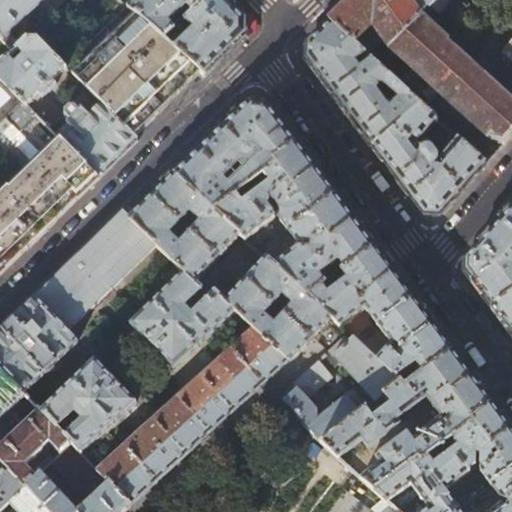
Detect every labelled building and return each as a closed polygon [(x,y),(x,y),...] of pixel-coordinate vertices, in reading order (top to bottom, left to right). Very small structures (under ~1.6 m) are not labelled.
[(0,0),(0,38),(12,52),(20,45),(10,35),(47,0),(0,0)] [(137,0),(127,10),(164,41),(207,0),(137,0)] [(231,4),(227,0),(207,0),(164,41),(201,73),(205,76),(233,49),(247,36),(247,20),(231,4)] [(353,0),(330,23),(422,107),(445,128),(458,140),(485,164),(502,144),(504,145),(511,135),(511,101),(418,15),(407,0),(353,0)] [(201,73),(164,41),(127,10),(125,8),(65,68),(66,69),(103,106),(135,139),(166,108),(201,73)] [(374,147),(422,107),(330,23),(320,33),(309,44),(308,59),(341,104),(374,147)] [(31,33),(20,45),(12,52),(0,64),(0,79),(26,107),(39,94),(43,98),(56,86),(52,82),(66,69),(65,68),(31,33)] [(33,114),(26,107),(0,79),(0,148),(3,145),(28,171),(0,197),(0,276),(45,232),(98,180),(63,145),(61,143),(33,114)] [(49,99),(33,114),(61,143),(64,139),(61,133),(69,125),(77,132),(63,145),(98,180),(120,159),(138,142),(135,139),(103,106),(90,118),(82,111),(79,113),(76,109),(70,109),(64,114),(49,99)] [(215,135),(173,175),(214,212),(277,165),(274,160),(296,144),(277,119),(265,103),(250,101),(215,135)] [(441,133),(445,128),(422,107),(374,147),(399,182),(425,215),(440,216),(485,164),(458,140),(444,156),(442,163),(437,161),(439,159),(438,156),(424,137),(434,126),(441,133)] [(318,173),(296,144),(274,160),(277,165),(214,212),(240,236),(246,242),(275,220),(275,217),(281,218),(280,223),(287,232),(335,196),(318,173)] [(129,218),(157,246),(184,272),(201,290),(203,292),(213,293),(217,294),(217,292),(211,285),(211,281),(204,273),(240,236),(214,212),(173,175),(153,194),(129,218)] [(335,196),(287,232),(296,245),(302,244),(302,249),(296,250),(274,267),(308,298),(322,288),(341,273),(374,248),(355,223),(335,196)] [(511,209),(467,261),(466,271),(479,287),(493,307),(511,292),(511,209)] [(157,246),(129,218),(123,213),(102,234),(59,276),(9,325),(0,333),(0,370),(21,392),(24,396),(78,342),(69,331),(157,246)] [(374,248),(341,273),(347,281),(328,296),(322,288),(308,298),(331,319),(341,328),(365,309),(377,326),(413,300),(388,267),(374,248)] [(274,267),(267,260),(226,302),(236,311),(254,329),(289,362),(290,363),(331,319),(308,298),(274,267)] [(184,308),(201,290),(184,272),(130,325),(172,369),(236,311),(226,302),(217,294),(213,293),(190,315),(184,308)] [(511,292),(493,307),(511,331),(511,292)] [(413,300),(377,326),(392,347),(388,350),(387,349),(377,361),(400,382),(405,387),(452,352),(436,331),(413,300)] [(273,376),(289,362),(254,329),(97,472),(130,507),(189,454),(228,417),(273,376)] [(356,342),(352,338),(333,355),(328,350),(324,354),(333,364),(337,361),(375,402),(400,382),(377,361),(364,349),(356,342)] [(360,339),(356,342),(364,349),(367,346),(360,339)] [(405,387),(400,382),(375,402),(368,407),(322,444),(339,459),(363,442),(369,449),(401,425),(397,420),(426,399),(430,404),(431,407),(432,409),(434,411),(437,413),(442,419),(413,442),(407,434),(395,443),(396,443),(376,459),(380,465),(361,480),(374,492),(417,460),(420,463),(472,424),(469,420),(491,404),(467,371),(452,352),(405,387)] [(39,411),(55,428),(72,411),(79,418),(62,435),(71,445),(80,454),(135,404),(95,360),(46,408),(40,401),(34,406),(39,411)] [(282,402),(312,433),(322,444),(368,407),(358,394),(350,401),(346,397),(317,420),(316,411),(306,400),(333,378),(317,360),(291,384),(296,389),(282,402)] [(21,392),(0,370),(0,428),(10,439),(0,447),(0,460),(6,467),(25,488),(36,477),(25,465),(31,459),(35,459),(41,452),(42,452),(42,451),(42,449),(48,444),(59,456),(71,445),(62,435),(55,428),(39,411),(17,432),(0,413),(0,412),(6,407),(8,409),(12,405),(10,402),(21,392)] [(511,432),(491,404),(469,420),(472,424),(420,463),(417,460),(374,492),(387,504),(411,486),(429,510),(426,511),(455,511),(458,511),(445,492),(469,473),(468,470),(475,466),(490,486),(511,470),(511,432)] [(97,472),(80,454),(71,445),(59,456),(50,464),(87,504),(78,511),(75,511),(40,474),(36,477),(25,488),(8,504),(15,511),(125,511),(130,507),(97,472)] [(0,511),(8,504),(25,488),(6,467),(0,472),(0,511)] [(511,511),(511,470),(490,486),(503,505),(493,511),(459,511),(458,511),(455,511),(511,511)]
